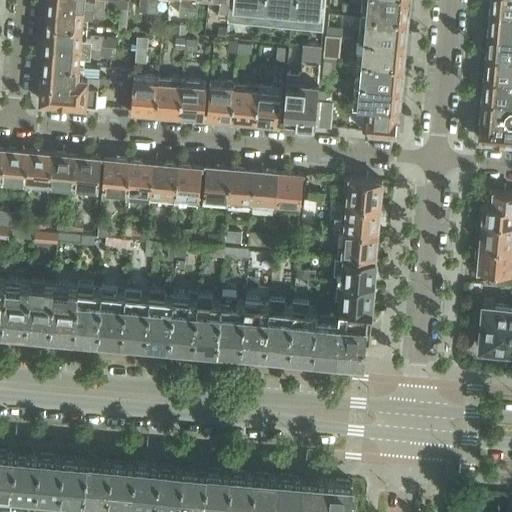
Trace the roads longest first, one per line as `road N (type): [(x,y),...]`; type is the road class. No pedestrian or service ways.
road 1 (residential): [(10,122),(436,160)]
road 2 (secondary): [(415,404),(0,372)]
road 3 (secondary): [(0,397),(412,434)]
road 4 (residential): [(415,404),(436,160)]
road 5 (residential): [(436,160),(450,0)]
road 6 (residential): [(10,122),(23,0)]
